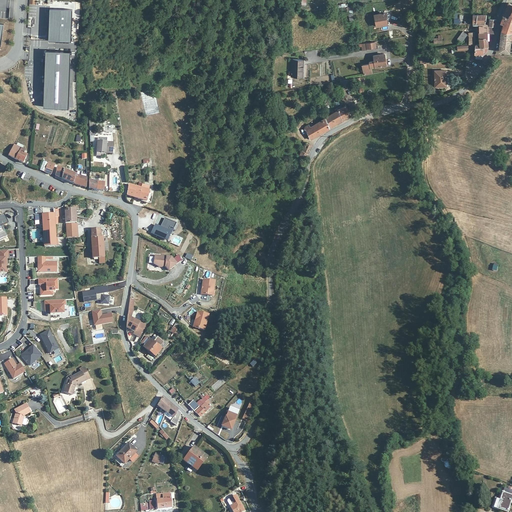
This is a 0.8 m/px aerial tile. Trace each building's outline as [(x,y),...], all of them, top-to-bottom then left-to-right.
[(71,41),(72,9),(49,8),(48,40),(71,41)] [(385,12),(374,15),(376,27),(387,24),(385,12)] [(501,31),(499,50),(509,52),(511,39),(511,34),(511,35),(511,34),(511,14),(509,14),(508,16),(504,14),(501,23),(503,24),(501,31)] [(475,15),(472,15),(472,24),(475,24),(485,24),(486,17),(487,15),(475,15)] [(488,32),(494,32),(493,26),(495,26),(496,20),(490,19),(489,25),(479,26),(479,32),(488,32)] [(467,34),(462,31),(457,38),(461,42),(467,34)] [(488,49),(488,32),(479,32),(479,46),(475,46),(475,54),(479,54),(484,54),(488,49)] [(375,42),(358,44),(359,47),(363,46),(364,51),(367,50),(367,49),(375,48),(375,42)] [(69,108),(71,51),(45,50),(43,107),(69,108)] [(363,69),(370,68),(376,67),(386,65),(384,54),(373,55),(374,61),(369,62),(369,64),(362,65),(363,69)] [(303,60),(293,59),(292,75),(302,76),(303,60)] [(435,86),(447,86),(446,72),(446,70),(434,71),(435,86)] [(341,89),(349,87),(348,79),(340,81),(341,89)] [(325,118),(330,127),(340,121),(342,120),(343,119),(345,118),(350,116),(349,113),(346,106),(338,109),(338,110),(330,115),(325,118)] [(310,139),(326,130),(330,127),(325,118),(310,127),(309,124),(305,126),(304,129),(306,130),(308,134),(310,139)] [(104,143),(97,142),(96,153),(105,153),(112,154),(113,143),(112,143),(112,135),(104,134),(104,143)] [(311,147),(312,144),(310,144),(307,143),(306,143),(303,151),(302,150),(300,155),(305,158),(311,147)] [(25,151),(14,145),(8,155),(23,163),(27,156),(23,154),(25,151)] [(55,164),(48,162),(45,172),(51,175),(55,164)] [(59,177),(62,178),(64,170),(58,168),(56,176),(59,177)] [(74,183),(76,175),(64,170),(62,178),(74,183)] [(74,183),(86,187),(86,178),(85,178),(76,175),(74,183)] [(97,182),(89,180),(89,188),(96,190),(99,191),(100,182),(97,182)] [(127,193),(127,195),(138,198),(147,201),(149,191),(150,187),(142,185),(141,189),(129,185),(127,193)] [(76,209),(65,210),(65,216),(65,220),(66,224),(76,223),(76,216),(76,209)] [(53,214),(42,214),(44,247),(57,247),(56,238),(55,225),(55,218),(54,214),(53,214)] [(161,223),(169,228),(169,227),(173,229),(176,224),(164,218),(161,223)] [(151,233),(164,240),(168,232),(167,231),(169,228),(161,223),(160,226),(161,227),(160,228),(155,225),(151,233)] [(76,225),(67,226),(68,239),(77,238),(76,225)] [(104,258),(103,244),(103,238),(100,237),(101,233),(100,230),(91,230),(92,239),(92,250),(93,258),(95,258),(99,258),(104,258)] [(180,246),(183,238),(175,235),(171,243),(180,246)] [(57,247),(64,246),(64,238),(56,238),(57,247)] [(166,267),(169,270),(177,264),(171,257),(155,255),(154,264),(158,264),(158,266),(162,267),(164,266),(164,265),(165,265),(165,267),(166,267)] [(45,261),(45,256),(38,256),(38,266),(40,266),(40,271),(57,271),(57,261),(45,261)] [(50,280),(50,278),(39,279),(39,285),(40,285),(42,285),(42,289),(41,289),(41,296),(47,296),(47,291),(51,291),(59,291),(58,280),(50,280)] [(214,281),(203,279),(201,294),(212,296),(214,281)] [(104,296),(103,294),(107,293),(106,287),(94,289),(94,291),(82,293),(84,303),(96,301),(101,301),(101,304),(108,305),(109,297),(104,296)] [(66,299),(45,300),(46,311),(51,310),(51,313),(64,313),(64,305),(66,305),(66,299)] [(101,310),(92,311),(95,326),(113,323),(112,315),(102,316),(101,310)] [(209,313),(198,311),(196,319),(197,319),(195,327),(205,329),(209,313)] [(140,335),(145,326),(131,318),(128,316),(127,326),(126,328),(134,333),(135,332),(140,335)] [(49,330),(40,335),(50,353),(58,349),(49,330)] [(155,343),(151,341),(147,337),(142,343),(145,346),(144,347),(155,356),(161,349),(155,343)] [(42,355),(33,345),(30,348),(31,349),(22,356),(30,365),(42,355)] [(30,348),(21,355),(22,356),(31,349),(30,348)] [(25,371),(20,363),(16,366),(12,358),(4,363),(13,378),(25,371)] [(160,367),(171,380),(180,371),(174,364),(173,364),(169,360),(160,367)] [(64,392),(72,395),(76,386),(78,384),(78,385),(86,381),(86,380),(90,378),(84,366),(79,369),(81,372),(70,378),(71,380),(70,381),(69,383),(66,383),(64,392)] [(62,400),(66,398),(64,395),(53,402),(61,414),(68,409),(62,400)] [(171,404),(163,397),(158,406),(166,412),(171,404)] [(204,398),(191,409),(194,412),(206,400),(204,398)] [(208,400),(207,401),(195,413),(200,417),(210,408),(207,405),(210,402),(208,400)] [(30,413),(26,404),(15,410),(16,413),(13,423),(22,425),(24,418),(23,418),(23,416),(30,413)] [(178,410),(171,404),(166,412),(172,417),(173,418),(178,410)] [(230,407),(228,412),(237,416),(239,411),(230,407)] [(248,417),(253,409),(249,407),(244,415),(248,417)] [(170,420),(172,417),(166,412),(164,414),(164,416),(170,420)] [(228,412),(222,426),(231,430),(237,416),(228,412)] [(151,420),(148,424),(156,429),(159,426),(151,420)] [(162,429),(159,432),(165,440),(169,438),(162,429)] [(124,464),(137,452),(129,444),(117,457),(124,464)] [(194,447),(186,456),(194,462),(193,464),(191,466),(197,471),(208,457),(194,447)] [(194,462),(186,456),(185,458),(193,464),(194,462)] [(117,457),(114,459),(122,466),(124,464),(117,457)] [(511,490),(505,488),(501,499),(496,498),(492,507),(498,509),(499,507),(509,510),(511,501),(511,490)] [(170,495),(163,495),(157,496),(158,509),(171,508),(171,503),(172,503),(172,498),(171,499),(170,495)] [(233,505),(230,506),(232,511),(240,511),(244,510),(236,495),(230,499),(233,505)]
